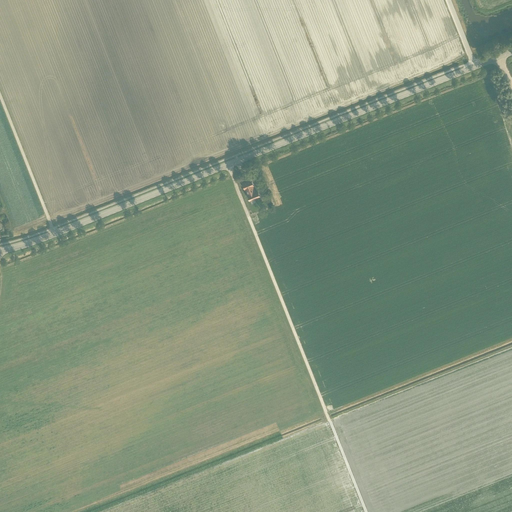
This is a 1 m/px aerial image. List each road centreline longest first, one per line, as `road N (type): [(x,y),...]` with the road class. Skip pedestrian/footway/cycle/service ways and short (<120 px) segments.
road 1 (tertiary): [(475,66),(0,250)]
road 2 (track): [(366,511),(228,164)]
